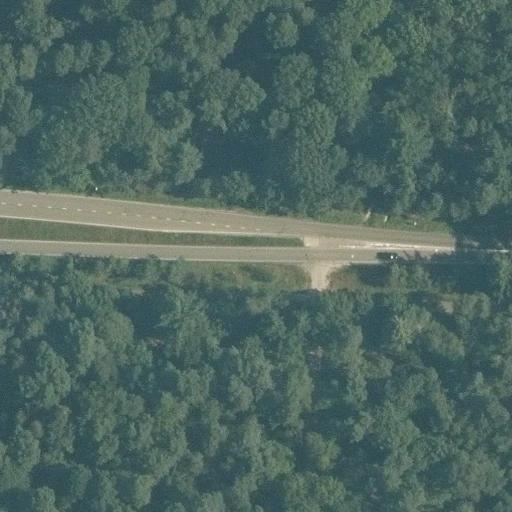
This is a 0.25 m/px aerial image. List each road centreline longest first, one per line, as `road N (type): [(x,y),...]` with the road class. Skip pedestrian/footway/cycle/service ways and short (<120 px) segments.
road 1 (tertiary): [(323,243),(303,230),(0,203)]
road 2 (tertiary): [(0,248),(303,254),(323,243)]
road 3 (track): [(315,300),(323,511)]
road 4 (tertiary): [(511,250),(323,243)]
